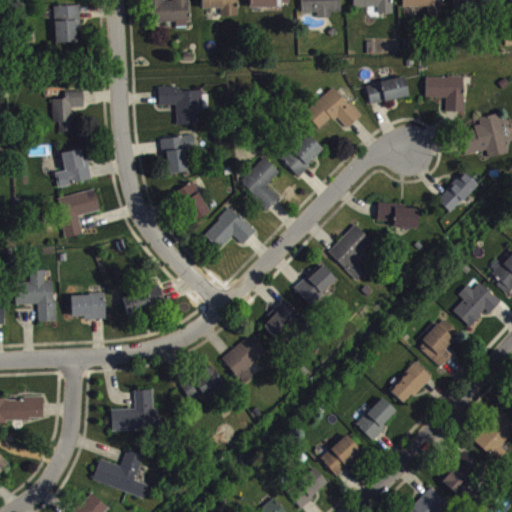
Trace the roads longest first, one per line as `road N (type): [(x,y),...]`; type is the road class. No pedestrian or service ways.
road 1 (residential): [(0,363),(138,354),(184,336),(224,309),(373,154),(409,150)]
road 2 (residential): [(224,309),(133,208),(121,171),(114,0)]
road 3 (residential): [(348,511),(511,344)]
road 4 (residential): [(7,511),(49,484),(73,436),(77,361)]
